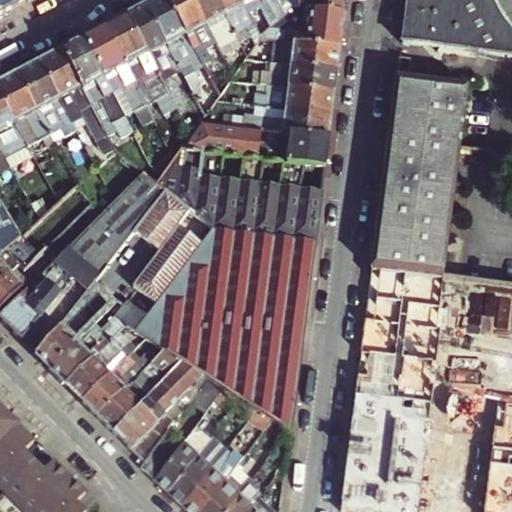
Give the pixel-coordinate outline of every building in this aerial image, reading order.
[(0,0),(0,15),(29,1),(28,0),(0,0)] [(191,59),(198,55),(167,0),(157,0),(146,6),(181,73),(190,89),(197,85),(199,81),(194,72),(191,68),(195,65),(191,59)] [(210,48),(217,44),(192,0),(167,0),(198,55),(204,67),(210,78),(214,76),(215,71),(207,57),(213,54),(210,48)] [(231,44),(238,40),(217,0),(192,0),(217,44),(220,50),(224,59),(235,53),(231,44)] [(237,10),(245,6),(241,0),(217,0),(238,40),(250,34),(237,10)] [(262,38),(278,23),(266,0),(241,0),(245,6),(257,30),(262,38)] [(294,9),(296,7),(291,0),(266,0),(278,23),(294,9)] [(294,9),(344,15),(346,0),(303,0),(296,7),(294,9)] [(406,0),(401,44),(511,59),(511,27),(508,24),(495,1),(494,0),(406,0)] [(172,78),(181,73),(146,6),(127,17),(168,94),(176,109),(186,104),(172,78)] [(250,34),(257,30),(245,6),(237,10),(250,34)] [(280,42),(340,49),(344,15),(294,9),(278,23),(262,38),(260,40),(269,41),(280,42)] [(156,101),(168,94),(127,17),(105,29),(125,68),(135,63),(156,101)] [(143,128),(154,122),(125,68),(105,29),(84,40),(125,120),(135,114),(143,128)] [(133,134),(125,120),(84,40),(62,51),(93,109),(107,135),(111,133),(109,128),(114,125),(122,140),(133,134)] [(273,50),(279,51),(280,42),(269,41),(265,63),(271,64),(273,50)] [(271,64),(337,73),(340,49),(280,42),(279,51),(273,50),(271,64)] [(213,54),(220,50),(217,44),(210,48),(213,54)] [(107,135),(93,109),(62,51),(40,63),(60,101),(69,96),(79,115),(81,114),(84,119),(93,136),(96,134),(99,140),(107,136),(107,135)] [(194,72),(204,67),(198,55),(191,59),(195,65),(191,68),(194,72)] [(397,79),(411,81),(413,62),(399,60),(397,79)] [(73,125),(60,101),(40,63),(17,75),(51,136),(62,131),(66,138),(77,132),(73,125)] [(268,86),(334,94),(337,73),(271,64),(270,73),(262,73),(260,85),(268,86)] [(57,147),(51,136),(17,75),(0,83),(0,95),(15,125),(26,119),(39,143),(42,141),(47,152),(57,147)] [(372,270),(443,279),(460,151),(468,89),(411,81),(397,79),(385,173),(372,270)] [(265,109),(332,117),(334,94),(268,86),(267,95),(257,94),(255,107),(265,109)] [(28,148),(15,125),(0,95),(0,148),(6,160),(28,148)] [(81,114),(79,115),(69,96),(60,101),(73,125),(84,119),(81,114)] [(262,132),(329,139),(332,117),(265,109),(264,118),(262,132)] [(243,129),(262,132),(264,118),(245,116),(243,129)] [(28,148),(39,143),(26,119),(15,125),(28,148)] [(225,157),(324,170),(329,139),(262,132),(243,129),(200,124),(191,136),(181,151),(225,157)] [(0,172),(10,167),(6,160),(0,148),(0,172)] [(10,167),(11,169),(32,157),(28,148),(6,160),(10,167)] [(213,231),(315,244),(321,197),(221,184),(225,157),(181,151),(174,160),(163,176),(156,187),(165,194),(189,212),(213,231)] [(156,171),(163,176),(174,160),(171,155),(156,171)] [(65,192),(77,185),(69,170),(57,177),(65,192)] [(74,281),(88,293),(95,284),(135,233),(165,194),(156,187),(143,176),(135,184),(115,203),(102,217),(63,256),(54,264),(74,281)] [(165,194),(135,233),(159,252),(177,228),(189,212),(165,194)] [(0,257),(4,253),(20,268),(25,273),(35,263),(15,244),(20,239),(15,229),(0,202),(0,257)] [(15,229),(20,239),(39,221),(35,214),(15,229)] [(159,252),(132,287),(157,307),(201,248),(177,228),(159,252)] [(290,433),(301,350),(315,244),(213,231),(201,248),(157,307),(148,319),(137,333),(146,339),(164,351),(208,379),(224,390),(239,400),(255,411),(272,421),(288,432),(290,433)] [(20,268),(4,253),(0,257),(0,287),(16,271),(20,268)] [(0,319),(0,320),(21,340),(74,281),(54,264),(0,319)] [(443,279),(372,270),(367,310),(396,314),(454,321),(459,281),(443,279)] [(0,287),(0,310),(29,282),(16,271),(0,287)] [(95,284),(88,293),(60,327),(76,344),(95,325),(118,303),(95,284)] [(120,315),(128,322),(137,310),(133,308),(129,312),(126,309),(120,315)] [(49,370),(68,389),(127,327),(132,330),(137,333),(148,319),(137,310),(128,322),(120,315),(102,331),(95,325),(76,344),(49,370)] [(396,314),(367,310),(364,332),(393,336),(396,314)] [(36,357),(49,370),(76,344),(60,327),(36,357)] [(82,403),(115,371),(128,357),(136,350),(124,338),(132,330),(127,327),(68,389),(82,403)] [(144,464),(167,433),(208,379),(164,351),(149,366),(144,372),(98,419),(99,420),(144,464)] [(115,371),(122,378),(136,364),(128,357),(115,371)] [(136,364),(144,372),(149,366),(142,359),(136,364)] [(82,403),(98,419),(144,372),(136,364),(122,378),(115,371),(82,403)] [(229,413),(231,410),(239,400),(224,390),(212,407),(216,410),(219,406),(229,413)] [(359,411),(411,415),(412,397),(360,393),(359,411)] [(231,410),(248,421),(255,411),(239,400),(231,410)] [(511,437),(511,409),(454,403),(445,479),(474,482),(473,491),(511,496),(511,473),(475,469),(479,434),(511,437)] [(84,511),(75,503),(84,494),(52,461),(43,471),(24,452),(33,443),(16,426),(19,423),(7,412),(5,414),(0,409),(0,488),(24,511),(84,511)] [(264,432),(272,421),(255,411),(248,421),(264,432)] [(264,432),(280,443),(288,432),(272,421),(264,432)] [(155,482),(169,496),(208,443),(193,432),(182,446),(155,482)] [(140,469),(155,482),(182,446),(167,433),(144,464),(140,469)] [(364,437),(363,493),(405,494),(407,438),(364,437)] [(169,496),(183,509),(223,454),(208,443),(169,496)] [(183,509),(186,511),(203,511),(235,470),(235,469),(234,468),(236,465),(238,463),(240,464),(245,457),(229,445),(223,454),(183,509)] [(275,480),(284,482),(286,466),(278,465),(275,480)] [(227,511),(247,486),(241,482),(245,476),(235,470),(203,511),(227,511)] [(227,511),(251,511),(257,504),(262,498),(247,486),(227,511)]
